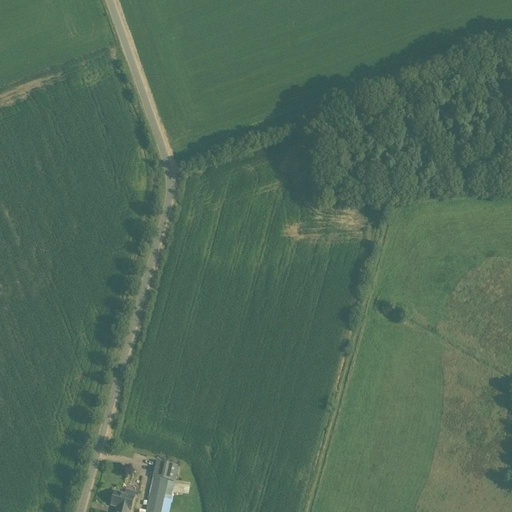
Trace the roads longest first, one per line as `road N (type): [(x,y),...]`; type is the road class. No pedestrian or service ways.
road 1 (tertiary): [(79,511),(170,190),(170,152),(112,0)]
road 2 (track): [(511,41),(170,169)]
